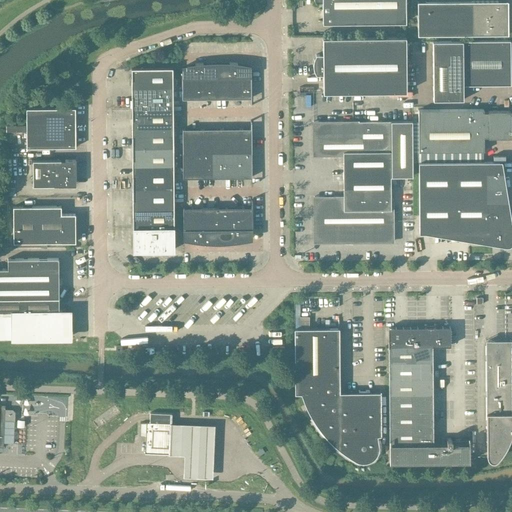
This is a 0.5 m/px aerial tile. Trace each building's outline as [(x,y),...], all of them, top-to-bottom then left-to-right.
[(405,21),(404,0),(313,0),(314,1),(315,2),(322,2),(322,22),(405,21)] [(507,34),(507,1),(417,1),(417,35),(507,34)] [(406,91),(405,36),(322,37),(322,54),(316,54),(315,56),(313,60),(313,63),(313,66),(313,69),(314,71),(315,73),(316,75),(322,75),(323,92),(406,91)] [(508,85),(508,41),(510,41),(510,40),(432,41),(433,100),(463,100),(463,85),(508,85)] [(251,98),(250,75),(250,72),(249,72),(249,66),(244,65),(239,64),(237,64),(237,63),(229,62),(229,63),(224,63),(216,63),(213,63),(208,63),(203,64),(203,63),(195,63),(195,64),(192,65),(187,66),(182,67),(182,72),(181,72),(181,76),(182,99),(251,98)] [(174,249),(173,148),(172,67),(131,68),(132,250),(133,250),(133,248),(173,248),(173,249),(174,249)] [(75,147),(75,108),(26,108),(26,148),(75,147)] [(511,136),(511,113),(508,111),(488,111),(488,112),(483,112),(483,109),(418,110),(418,151),(483,151),(483,137),(488,137),(488,138),(509,138),(511,136)] [(389,121),(313,122),(313,155),(342,155),(343,196),(313,197),(314,242),(393,241),(392,201),(390,201),(390,176),(412,176),(411,121),(389,121)] [(251,177),(251,153),(251,128),(182,129),(182,153),(182,178),(251,177)] [(75,185),(75,159),(32,160),(32,186),(75,185)] [(511,232),(511,229),(503,174),(499,174),(499,161),(418,162),(418,233),(467,232),(467,240),(500,245),(500,243),(506,243),(508,243),(510,242),(511,240),(511,238),(510,232),(511,232)] [(72,228),(72,221),(75,221),(75,214),(61,214),(61,206),(12,206),(13,242),(75,242),(75,228),(72,228)] [(252,233),(252,225),(252,207),(183,208),(183,234),(184,234),(184,239),(196,241),(196,242),(204,243),(204,242),(207,242),(212,243),(217,243),(223,242),(228,242),(230,242),(230,243),(238,242),(238,241),(251,239),(251,233),(252,233)] [(58,311),(58,258),(7,258),(7,268),(0,268),(0,337),(69,337),(68,313),(57,313),(57,311),(58,311)] [(433,443),(432,394),(432,346),(450,345),(450,327),(388,327),(389,462),(469,461),(468,443),(451,443),(451,438),(446,438),(446,443),(433,443)] [(381,435),(380,390),(380,392),(365,392),(365,390),(359,390),(359,392),(339,392),(339,328),(294,328),(294,394),(300,394),(303,400),(304,402),(306,407),(307,411),(309,414),(311,418),(311,417),(314,422),(317,426),(320,430),(323,434),(327,438),(334,445),(342,452),(350,458),(355,460),(357,461),(360,462),(363,462),(365,462),(368,461),(371,460),(373,459),(375,457),(376,454),(378,452),(378,449),(378,446),(378,444),(377,436),(380,435),(381,435)] [(511,412),(510,343),(510,342),(508,340),(506,340),(489,340),(487,340),(486,342),(485,344),(485,346),(486,446),(488,445),(488,453),(488,455),(489,457),(490,458),(492,458),(494,458),(495,457),(497,455),(499,452),(505,443),(506,440),(509,433),(509,430),(510,426),(511,419),(511,416),(511,412)] [(0,446),(3,447),(3,442),(13,443),(15,412),(12,409),(4,409),(5,405),(0,404),(0,446)] [(171,416),(171,413),(149,412),(149,415),(149,423),(146,423),(140,423),(139,435),(145,436),(144,452),(144,453),(169,454),(171,425),(171,416)] [(216,426),(171,425),(169,454),(170,457),(185,458),(184,478),(214,479),(216,426)]
